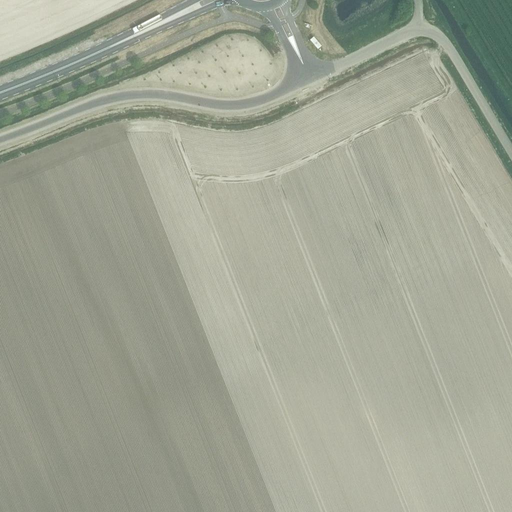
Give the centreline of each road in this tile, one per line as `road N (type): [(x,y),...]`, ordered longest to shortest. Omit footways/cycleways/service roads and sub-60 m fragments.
road 1 (unclassified): [(0,140),(125,95),(238,105),(308,75)]
road 2 (unclassified): [(511,154),(444,42),(420,28)]
road 3 (primary): [(104,50),(225,0)]
road 4 (unclassified): [(420,28),(308,75)]
